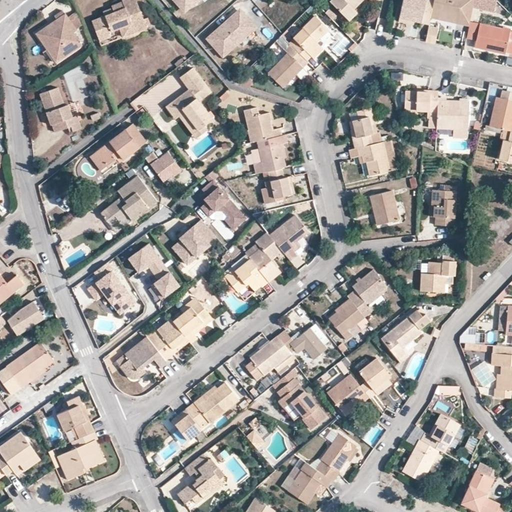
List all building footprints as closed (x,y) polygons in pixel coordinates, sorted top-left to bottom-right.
[(114,12),(113,8),(103,11),(105,16),(92,22),(100,41),(110,36),(109,32),(119,28),(123,37),(150,26),(148,18),(144,19),(136,0),(122,0),(123,1),(125,7),(114,12)] [(172,0),(185,14),(200,0),(172,0)] [(330,0),(330,1),(349,20),(356,13),(354,10),(363,0),(330,0)] [(430,18),(434,0),(433,0),(403,0),(399,17),(414,20),(429,24),(430,18)] [(433,0),(434,0),(430,18),(437,19),(438,15),(457,20),(461,0),(433,0)] [(475,0),(461,0),(457,20),(456,23),(469,26),(470,22),(473,8),(475,0)] [(497,1),(495,0),(475,0),(473,8),(494,13),(497,1)] [(112,6),(113,8),(114,12),(125,7),(123,1),(112,6)] [(239,10),(206,39),(224,58),(257,29),(239,10)] [(53,49),(60,60),(80,46),(72,33),(75,31),(60,11),(52,17),(54,20),(57,24),(49,28),(47,25),(34,35),(48,53),(53,49)] [(456,23),(457,20),(438,15),(437,19),(456,23)] [(297,43),(293,48),(305,59),(306,61),(311,56),(314,57),(323,48),(316,41),(328,30),(315,16),(293,39),(297,43)] [(414,20),(399,17),(398,22),(413,25),(414,20)] [(57,24),(54,20),(47,25),(49,28),(57,24)] [(467,38),(476,40),(479,24),(470,22),(469,26),(467,38)] [(509,32),(510,28),(490,24),(490,26),(479,24),(476,40),(474,47),(504,53),(509,32)] [(428,25),(425,41),(435,44),(439,28),(428,25)] [(290,34),(287,31),(283,35),(282,36),(285,40),(290,34)] [(285,40),(282,36),(276,42),(287,53),(268,73),(283,88),(296,75),(303,68),(300,64),(305,59),(293,48),(289,44),(285,40)] [(293,39),(289,44),(293,48),(297,43),(293,39)] [(351,52),(358,45),(355,42),(348,49),(351,52)] [(55,63),(60,60),(53,49),(48,53),(55,63)] [(171,72),(184,62),(182,58),(178,61),(176,59),(167,66),(171,72)] [(197,129),(203,125),(212,119),(199,101),(211,92),(193,68),(180,77),(189,89),(166,107),(174,119),(178,116),(183,112),(197,129)] [(303,68),(296,75),(303,82),(310,75),(303,68)] [(55,133),(67,128),(70,127),(71,132),(80,128),(76,116),(72,117),(67,106),(64,106),(58,88),(40,94),(50,125),(52,124),(55,133)] [(438,99),(438,90),(430,90),(430,93),(417,92),(406,92),(405,104),(406,110),(427,110),(427,117),(429,118),(428,127),(437,128),(438,99)] [(496,97),(489,126),(510,131),(511,123),(511,92),(502,90),(500,98),(496,97)] [(446,100),(438,99),(437,128),(436,129),(453,130),(468,130),(469,101),(465,101),(457,100),(456,105),(446,104),(446,100)] [(249,131),(251,143),(256,142),(280,136),(279,129),(273,130),(272,124),(273,123),(270,112),(259,115),(258,108),(244,111),(249,131)] [(354,148),(389,140),(388,135),(381,137),(379,133),(377,133),(371,108),(350,113),(353,129),(355,138),(352,139),(354,148)] [(206,130),(203,125),(197,129),(183,112),(178,116),(195,139),(206,130)] [(116,159),(119,163),(147,142),(133,124),(96,152),(106,166),(116,159)] [(510,131),(489,126),(488,130),(501,134),(499,138),(503,139),(508,140),(510,131)] [(511,131),(510,131),(508,140),(503,139),(498,159),(511,161),(511,131)] [(284,144),(283,136),(280,136),(256,142),(257,149),(250,151),(253,163),(252,164),(255,174),(267,171),(282,168),(285,167),(284,159),(281,144),(283,144),(284,144)] [(396,162),(391,140),(389,140),(354,148),(350,149),(352,158),(358,157),(362,156),(364,162),(366,162),(369,161),(372,175),(390,170),(388,163),(396,162)] [(182,170),(167,151),(159,159),(151,166),(163,182),(173,175),(174,177),(182,170)] [(100,171),(106,166),(96,152),(89,157),(100,171)] [(151,166),(159,159),(154,153),(145,159),(151,166)] [(117,163),(119,163),(116,159),(106,166),(108,168),(116,162),(117,163)] [(398,169),(396,162),(388,163),(390,170),(398,169)] [(129,167),(126,163),(121,166),(124,171),(129,167)] [(196,165),(190,170),(199,181),(205,177),(196,165)] [(285,178),(282,168),(267,171),(271,186),(261,189),(264,203),(283,199),(283,196),(291,194),(287,177),(285,178)] [(219,176),(214,170),(206,176),(211,182),(213,180),(219,176)] [(128,216),(132,220),(157,201),(137,177),(118,191),(122,196),(127,202),(122,206),(117,200),(101,212),(108,222),(115,216),(120,222),(128,216)] [(246,218),(213,180),(211,182),(203,188),(208,194),(203,199),(206,203),(201,208),(208,215),(214,210),(223,210),(228,217),(222,221),(231,231),(246,218)] [(434,202),(433,217),(434,217),(434,224),(454,225),(456,191),(432,190),(431,202),(434,202)] [(399,219),(392,191),(370,196),(377,225),(399,219)] [(127,202),(122,196),(117,200),(122,206),(127,202)] [(286,255),(290,260),(296,255),(294,251),(300,246),(296,241),(308,231),(295,215),(270,235),(282,250),(286,255)] [(115,232),(132,220),(128,216),(120,222),(115,216),(108,222),(115,232)] [(186,265),(216,239),(200,220),(178,239),(180,241),(171,248),(186,265)] [(250,259),(268,281),(280,271),(271,259),(276,255),(282,250),(270,235),(267,232),(256,242),(257,243),(247,252),(250,255),(248,257),(250,259)] [(163,265),(148,244),(128,259),(138,272),(147,265),(153,272),(163,265)] [(222,245),(218,249),(224,255),(226,253),(227,252),(222,245)] [(282,250),(276,255),(280,259),(286,255),(282,250)] [(222,257),(225,261),(227,262),(231,259),(226,253),(224,255),(222,257)] [(445,275),(453,275),(455,275),(456,261),(454,261),(454,254),(442,253),(441,262),(428,261),(427,273),(421,273),(420,291),(444,292),(445,283),(445,275)] [(262,286),(268,281),(250,259),(236,271),(234,269),(225,276),(238,292),(244,287),(248,283),(251,286),(252,288),(259,283),(262,286)] [(114,272),(108,264),(94,274),(100,282),(88,290),(97,302),(105,296),(113,306),(119,301),(126,312),(136,305),(112,273),(114,272)] [(163,265),(153,272),(158,280),(149,287),(159,300),(179,285),(163,265)] [(352,302),(360,313),(369,307),(367,305),(366,303),(378,293),(386,287),(373,270),(352,286),(360,296),(352,302)] [(0,303),(24,284),(16,275),(8,283),(0,274),(0,303)] [(452,283),(453,275),(445,275),(445,283),(452,283)] [(255,292),(262,286),(259,283),(252,288),(255,292)] [(259,297),(263,302),(268,297),(265,292),(259,297)] [(366,303),(367,305),(379,295),(378,293),(366,303)] [(180,309),(183,312),(197,301),(195,297),(180,309)] [(334,310),(336,312),(338,314),(341,312),(339,310),(351,301),(349,298),(334,310)] [(119,301),(113,306),(120,316),(126,312),(119,301)] [(189,340),(191,343),(197,338),(194,334),(192,331),(210,316),(197,301),(183,312),(173,321),(189,340)] [(350,329),(364,318),(360,313),(352,302),(351,301),(339,310),(341,312),(338,314),(336,312),(328,318),(346,341),(352,336),(347,330),(349,328),(350,329)] [(44,319),(33,303),(21,310),(8,323),(16,336),(44,319)] [(215,321),(222,331),(236,320),(228,310),(215,321)] [(380,339),(397,360),(406,353),(403,349),(422,333),(420,330),(430,322),(425,315),(421,317),(416,311),(380,339)] [(192,331),(194,334),(213,319),(210,316),(192,331)] [(171,318),(147,337),(153,343),(166,360),(176,352),(173,349),(182,342),(184,345),(189,340),(173,321),(171,318)] [(322,332),(315,324),(289,344),(298,353),(304,348),(313,359),(326,349),(316,336),(322,332)] [(284,331),(278,336),(284,344),(290,339),(284,331)] [(501,341),(500,331),(486,332),(487,343),(501,341)] [(147,337),(147,336),(140,341),(146,348),(153,343),(147,337)] [(284,344),(278,336),(250,358),(253,361),(245,367),(256,381),(291,353),(284,344)] [(160,367),(167,362),(166,360),(153,343),(146,348),(140,341),(124,354),(128,359),(120,366),(128,376),(130,378),(134,378),(138,377),(142,375),(138,370),(143,367),(154,359),(160,367)] [(41,342),(0,371),(0,392),(4,399),(33,378),(31,376),(43,368),(53,360),(41,342)] [(173,349),(176,352),(184,345),(182,342),(173,349)] [(342,343),(337,346),(342,352),(346,349),(342,343)] [(511,390),(511,346),(492,345),(491,365),(501,366),(500,374),(499,389),(496,389),(494,389),(494,397),(510,398),(511,390)] [(406,353),(397,360),(400,363),(408,356),(406,353)] [(369,398),(370,399),(376,394),(374,391),(388,379),(391,377),(375,358),(358,372),(366,382),(360,387),(369,398)] [(347,369),(340,361),(337,364),(343,373),(347,369)] [(146,371),(143,367),(138,370),(142,375),(146,371)] [(45,371),(43,368),(31,376),(33,378),(45,371)] [(362,403),(369,398),(360,387),(347,369),(343,373),(347,377),(326,394),(342,413),(359,399),(362,403)] [(289,372),(280,379),(284,385),(277,392),(282,398),(278,401),(293,419),(300,414),(304,417),(303,419),(310,428),(324,418),(293,378),(294,377),(289,372)] [(374,391),(376,394),(377,395),(392,383),(388,379),(374,391)] [(193,402),(184,409),(199,427),(207,421),(209,423),(239,400),(224,383),(217,389),(196,406),(193,402)] [(214,386),(193,402),(196,406),(217,389),(214,386)] [(438,387),(438,395),(460,396),(460,387),(438,387)] [(79,438),(94,431),(89,419),(86,421),(81,409),(84,408),(79,396),(67,401),(70,409),(57,415),(64,430),(74,426),(79,438)] [(345,416),(362,403),(359,399),(342,413),(345,416)] [(194,435),(201,443),(207,437),(199,427),(184,409),(178,414),(182,419),(175,424),(188,440),(194,435)] [(227,417),(229,420),(237,414),(234,411),(227,417)] [(171,419),(175,424),(182,419),(178,414),(171,419)] [(438,450),(445,453),(451,441),(460,425),(440,414),(435,423),(437,425),(430,436),(428,435),(425,433),(421,440),(438,450)] [(435,423),(428,435),(430,436),(437,425),(435,423)] [(460,425),(451,441),(456,443),(465,427),(460,425)] [(480,440),(483,434),(485,429),(482,426),(477,438),(480,440)] [(333,441),(338,433),(332,429),(324,436),(333,441)] [(264,442),(253,430),(246,437),(257,449),(264,442)] [(0,465),(6,474),(7,475),(13,470),(15,473),(20,470),(16,465),(19,463),(21,464),(36,453),(20,431),(0,445),(0,465)] [(97,438),(94,431),(79,438),(71,442),(74,449),(62,454),(68,469),(70,468),(74,476),(84,472),(82,468),(85,466),(87,468),(104,460),(95,440),(97,438)] [(332,481),(333,481),(339,473),(339,471),(346,460),(355,447),(356,446),(338,433),(333,441),(320,459),(321,460),(315,469),(331,480),(332,481)] [(421,440),(420,440),(415,447),(418,448),(411,460),(409,459),(402,471),(422,482),(438,450),(421,440)] [(355,447),(346,460),(349,462),(358,449),(355,447)] [(418,448),(415,447),(409,459),(411,460),(418,448)] [(49,452),(56,468),(58,466),(52,450),(49,452)] [(20,470),(15,473),(17,476),(40,459),(36,453),(21,464),(19,463),(16,465),(20,470)] [(67,479),(74,476),(70,468),(68,469),(62,454),(57,456),(67,479)] [(202,454),(184,468),(190,475),(194,472),(198,477),(195,479),(197,481),(192,485),(191,483),(177,494),(184,503),(191,498),(195,504),(203,498),(197,490),(201,487),(203,490),(218,478),(213,471),(218,466),(211,458),(208,461),(202,454)] [(315,469),(306,462),(301,469),(302,471),(288,491),(307,504),(316,491),(321,484),(325,487),(326,487),(331,480),(315,469)] [(302,471),(301,469),(297,467),(283,487),(288,491),(302,471)] [(485,498),(487,494),(482,491),(489,477),(477,471),(461,504),(479,511),(496,511),(500,504),(485,498)] [(482,491),(487,494),(494,479),(489,477),(482,491)] [(224,484),(218,478),(203,490),(201,487),(197,490),(203,498),(204,500),(224,484)] [(321,494),(325,487),(321,484),(316,491),(321,494)] [(271,511),(273,509),(255,498),(245,511),(271,511)]
